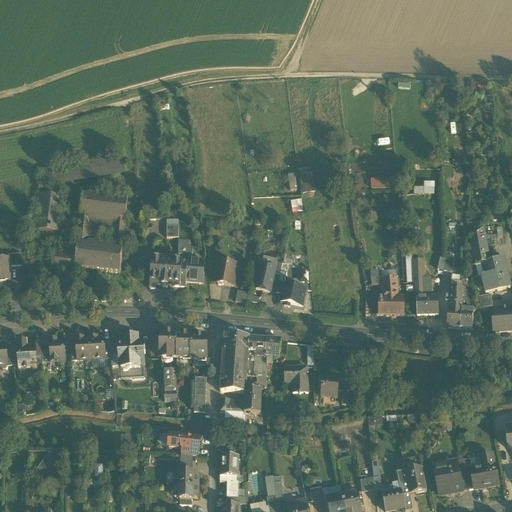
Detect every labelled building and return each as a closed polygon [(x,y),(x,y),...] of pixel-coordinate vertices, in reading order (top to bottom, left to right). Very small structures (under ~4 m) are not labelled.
[(41,173),(40,184),(125,169),(124,158),(41,173)] [(464,161),(455,161),(456,170),(465,170),(464,161)] [(299,165),(303,195),(315,194),(311,164),(299,165)] [(289,177),(291,193),(297,192),(295,176),(289,177)] [(369,181),(370,192),(394,190),(393,179),(369,181)] [(39,187),(38,196),(33,239),(56,242),(62,190),(39,187)] [(128,203),(83,197),(78,244),(76,243),(76,247),(78,247),(77,258),(54,255),(52,272),(75,275),(76,270),(95,272),(97,248),(98,243),(90,241),(91,230),(92,219),(126,223),(128,203)] [(293,214),(303,213),(302,201),(292,202),(293,214)] [(92,219),(91,230),(115,233),(124,234),(126,223),(92,219)] [(167,228),(167,240),(179,240),(179,228),(167,228)] [(474,267),(482,265),(482,264),(488,263),(485,239),(484,229),(483,229),(470,244),(474,267)] [(113,250),(123,252),(123,249),(124,237),(124,234),(115,233),(113,250)] [(401,236),(402,248),(410,247),(409,236),(401,236)] [(189,262),(192,262),(192,249),(189,249),(189,242),(179,242),(179,256),(189,257),(189,262)] [(95,272),(120,276),(123,252),(113,250),(97,248),(95,272)] [(8,260),(9,268),(23,267),(22,255),(8,256),(8,260)] [(447,259),(444,271),(452,273),(454,257),(447,256),(447,259)] [(444,272),(446,260),(440,259),(437,270),(444,272)] [(482,265),(485,277),(506,272),(507,272),(504,259),(488,263),(482,264),(482,265)] [(0,260),(0,282),(10,282),(9,268),(8,260),(0,260)] [(175,276),(187,277),(188,264),(175,263),(173,261),(161,260),(159,262),(152,261),(150,279),(156,279),(155,286),(156,286),(162,287),(162,288),(168,288),(168,287),(174,288),(175,276)] [(412,262),(413,284),(416,284),(416,283),(424,283),(424,279),(423,261),(412,262)] [(188,262),(188,264),(187,277),(187,283),(202,284),(203,263),(192,262),(189,262),(188,262)] [(224,285),(233,287),(237,266),(218,263),(214,284),(216,284),(218,286),(222,287),(224,285)] [(274,274),(280,276),(281,272),(282,266),(282,264),(277,263),(275,268),(274,274)] [(256,291),(270,294),(274,274),(275,268),(261,265),(256,291)] [(372,288),(374,287),(373,280),(382,278),(382,268),(371,269),(372,288)] [(276,294),(282,295),(284,286),(284,287),(287,273),(281,272),(280,276),(276,294)] [(510,289),(506,272),(485,277),(482,278),(486,294),(490,294),(510,289)] [(174,288),(186,289),(186,283),(187,283),(187,277),(175,276),(174,288)] [(373,280),(374,287),(382,286),(382,281),(382,278),(373,280)] [(450,287),(462,288),(462,280),(451,279),(450,287)] [(382,286),(383,300),(399,300),(397,280),(382,281),(382,286)] [(438,298),(431,298),(425,298),(424,283),(416,283),(416,284),(417,317),(439,317),(438,298)] [(289,305),(302,307),(305,291),(299,290),(297,287),(293,286),(290,288),(284,287),(284,286),(282,295),(280,303),(285,304),(285,306),(288,306),(289,305)] [(448,329),(460,329),(463,298),(462,288),(450,287),(449,309),(448,329)] [(235,303),(246,305),(247,303),(248,297),(249,294),(238,292),(235,303)] [(479,298),(481,310),(493,308),(490,295),(479,298)] [(247,303),(258,305),(260,299),(248,297),(247,303)] [(468,298),(463,298),(460,329),(472,330),(473,311),(470,311),(471,298),(468,298)] [(404,300),(399,300),(383,300),(379,300),(379,316),(404,316),(404,300)] [(498,312),(500,333),(511,331),(511,304),(504,305),(505,312),(498,312)] [(498,312),(491,313),(492,333),(500,333),(498,312)] [(173,357),(176,357),(176,335),(176,333),(160,333),(160,357),(161,357),(173,357)] [(176,359),(191,359),(191,337),(191,335),(176,335),(176,357),(176,359)] [(245,394),(244,404),(244,408),(244,414),(245,414),(260,415),(261,392),(266,392),(266,367),(266,357),(267,340),(224,336),(220,393),(245,394)] [(206,337),(191,337),(191,359),(191,361),(206,361),(207,361),(206,337)] [(89,339),(89,341),(91,362),(98,361),(98,362),(101,364),(103,364),(105,361),(104,344),(104,340),(97,340),(97,338),(89,339)] [(120,369),(123,372),(127,372),(130,369),(131,369),(140,369),(139,357),(143,356),(145,354),(145,350),(142,348),(142,338),(118,340),(119,358),(120,369)] [(91,363),(91,362),(89,341),(83,341),(83,339),(76,340),(76,345),(77,363),(84,362),(84,363),(87,365),(89,365),(91,363)] [(104,344),(105,361),(111,361),(111,359),(119,358),(118,340),(110,341),(110,343),(104,344)] [(281,342),(267,340),(266,357),(266,367),(271,367),(272,367),(272,357),(279,358),(281,343),(281,342)] [(58,365),(61,367),(63,367),(66,364),(64,343),(53,344),(53,342),(50,342),(51,353),(51,365),(58,364),(58,365)] [(30,371),(32,373),(35,372),(37,371),(37,368),(36,367),(36,363),(36,357),(35,345),(27,346),(26,343),(18,344),(18,349),(20,367),(20,371),(30,371)] [(42,357),(43,365),(51,365),(51,353),(42,353),(41,345),(35,345),(36,357),(42,357)] [(20,367),(18,349),(6,350),(8,368),(14,368),(20,367)] [(140,369),(131,369),(132,379),(145,378),(143,356),(139,357),(140,369)] [(112,370),(120,369),(119,358),(111,359),(111,361),(112,370)] [(106,370),(105,361),(103,364),(101,364),(98,362),(98,361),(91,362),(91,363),(92,371),(106,370)] [(295,384),(295,394),(308,394),(307,368),(285,369),(285,385),(295,384)] [(165,389),(177,389),(177,372),(165,372),(165,389)] [(320,397),(337,399),(339,379),(322,378),(320,397)] [(196,379),(195,396),(206,397),(207,379),(196,379)] [(177,389),(165,389),(165,403),(177,403),(177,389)] [(342,405),(355,406),(356,393),(343,392),(342,405)] [(205,414),(206,397),(195,396),(194,414),(205,414)] [(244,414),(244,408),(230,407),(230,403),(230,401),(220,401),(219,413),(226,414),(244,414)] [(418,415),(408,415),(409,424),(419,422),(418,415)] [(244,431),(245,417),(226,416),(225,429),(244,431)] [(368,417),(368,426),(383,426),(382,416),(368,417)] [(452,421),(442,421),(441,431),(452,432),(452,421)] [(161,447),(168,448),(170,436),(163,436),(161,447)] [(197,452),(198,452),(200,440),(170,436),(168,448),(182,450),(197,452)] [(59,453),(49,453),(37,470),(59,471),(59,453)] [(474,490),(474,491),(498,486),(494,466),(492,454),(479,457),(481,468),(471,470),(470,471),(474,490)] [(222,457),(222,478),(237,478),(238,478),(238,457),(222,457)] [(462,492),(468,491),(464,469),(463,460),(457,462),(462,492)] [(193,463),(181,462),(180,473),(192,473),(193,463)] [(435,474),(439,496),(446,494),(447,496),(462,493),(462,492),(457,462),(447,463),(449,472),(435,474)] [(433,465),(435,474),(449,472),(447,463),(433,465)] [(103,477),(102,465),(94,465),(94,477),(103,477)] [(405,471),(410,495),(427,492),(427,491),(426,491),(421,469),(422,469),(422,468),(405,471)] [(471,468),(464,469),(468,491),(474,490),(470,471),(471,470),(471,468)] [(12,480),(21,479),(20,470),(11,471),(12,480)] [(397,473),(400,491),(401,491),(402,496),(410,495),(405,471),(397,473)] [(175,475),(175,486),(198,487),(198,475),(193,475),(193,473),(192,473),(180,473),(180,475),(175,475)] [(237,484),(237,478),(222,478),(220,477),(220,484),(227,484),(227,499),(238,499),(239,491),(239,484),(237,484)] [(280,477),(274,478),(276,497),(277,507),(283,506),(282,501),(283,500),(280,477)] [(265,479),(268,499),(276,497),(274,478),(265,479)] [(362,494),(375,491),(374,480),(374,479),(360,481),(362,494)] [(382,489),(380,479),(374,480),(375,491),(381,490),(381,489),(382,489)] [(197,499),(198,487),(175,486),(175,498),(180,498),(179,501),(180,501),(192,501),(193,498),(197,499)] [(326,498),(342,495),(340,486),(323,490),(325,501),(327,500),(326,498)] [(381,490),(385,511),(387,511),(395,510),(395,509),(403,508),(403,509),(404,508),(402,496),(401,491),(400,491),(393,493),(392,487),(382,489),(381,489),(381,490)] [(310,491),(313,503),(325,501),(323,490),(322,488),(310,491)] [(113,502),(111,492),(105,493),(108,503),(113,502)] [(361,511),(358,492),(342,495),(345,511),(361,511)] [(328,511),(345,511),(342,495),(326,498),(327,500),(328,511)] [(404,508),(405,511),(412,510),(410,495),(402,496),(404,508)] [(277,507),(276,497),(268,499),(267,499),(268,509),(277,507)] [(286,505),(287,511),(308,511),(306,501),(286,505)]
